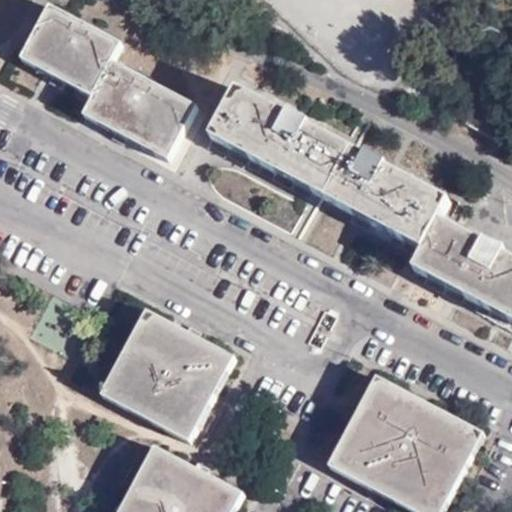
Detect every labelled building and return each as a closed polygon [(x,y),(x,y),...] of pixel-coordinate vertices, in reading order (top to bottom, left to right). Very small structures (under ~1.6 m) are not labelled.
[(51,11),(23,64),(58,82),(94,101),(84,120),(126,142),(169,164),(197,112),(112,68),(122,48),(51,11)] [(371,226),(424,254),(439,224),(449,205),(237,92),(211,141),(264,169),(317,197),(371,226)] [(511,116),(479,99),(464,126),(511,152),(511,149),(511,116)] [(511,262),(439,224),(424,254),(414,272),(471,303),(511,324),(511,262)] [(191,339),(147,315),(102,400),(190,446),(235,362),(191,339)] [(355,422),(329,471),(407,511),(445,511),(485,438),(431,409),(377,381),(355,422)] [(199,474),(155,451),(122,511),(235,511),(244,497),(199,474)]
